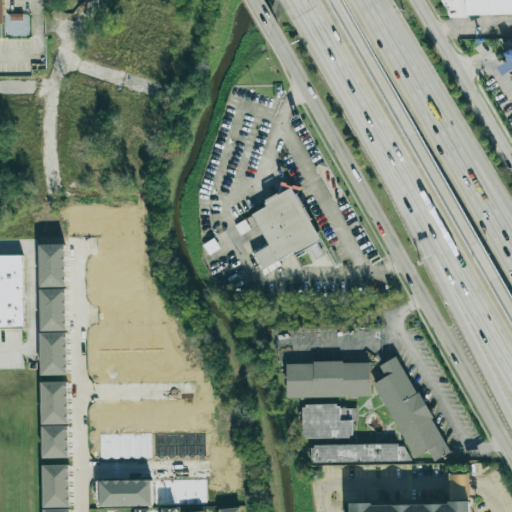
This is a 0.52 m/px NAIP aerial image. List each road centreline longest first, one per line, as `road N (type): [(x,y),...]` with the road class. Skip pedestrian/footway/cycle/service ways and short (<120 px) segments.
road 1 (primary): [(257,0),(511,454)]
road 2 (motorway): [(331,0),(511,316)]
road 3 (motorway): [(356,112),(511,421)]
road 4 (motorway): [(356,112),(511,371)]
road 5 (motorway): [(505,221),(375,0)]
road 6 (primary): [(511,158),(419,0)]
road 7 (motorway): [(294,0),(356,112)]
